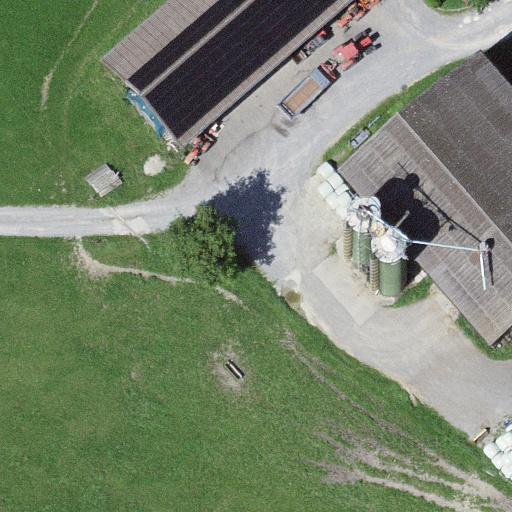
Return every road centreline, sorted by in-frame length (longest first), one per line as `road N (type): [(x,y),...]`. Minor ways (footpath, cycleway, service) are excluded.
road 1 (track): [(0,225),(180,214),(227,189),(377,72),(469,46),(511,12)]
road 2 (track): [(286,145),(297,233),(336,311),(464,397),(511,380)]
